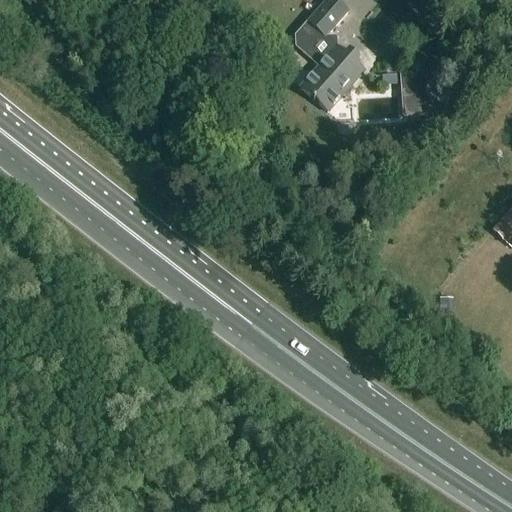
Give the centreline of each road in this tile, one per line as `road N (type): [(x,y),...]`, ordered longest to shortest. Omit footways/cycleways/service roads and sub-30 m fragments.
road 1 (trunk): [(511,508),(250,326),(0,131)]
road 2 (track): [(398,511),(222,397),(180,391),(0,253)]
